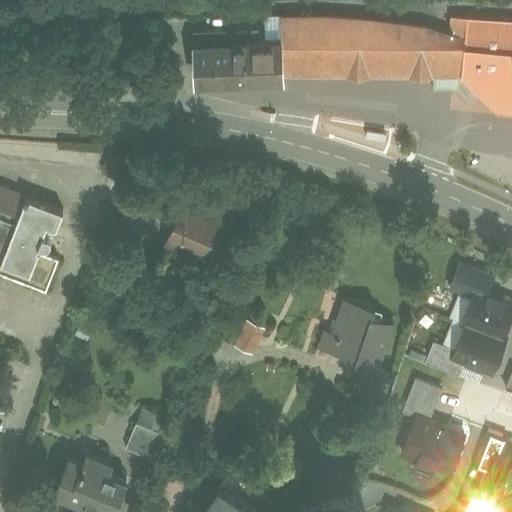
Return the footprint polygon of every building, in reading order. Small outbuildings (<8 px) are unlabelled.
[(293,30),(294,73),(364,72),(427,74),(466,73),(470,35),(452,28),(440,24),(405,17),(370,13),(335,9),(300,10),(286,11),(287,31),(293,30)] [(268,31),(287,31),(286,11),(267,12),(268,31)] [(470,35),(472,13),(452,12),(452,28),(470,35)] [(511,15),(472,13),(470,35),(466,73),(501,109),(511,110),(511,15)] [(199,77),(294,73),(293,30),(287,31),(268,31),(198,34),(199,77)] [(129,154),(110,149),(104,170),(122,176),(129,154)] [(0,201),(23,211),(30,194),(0,181),(0,201)] [(67,208),(30,194),(23,211),(4,261),(1,269),(49,287),(61,256),(50,251),(67,208)] [(184,200),(167,240),(224,264),(241,223),(184,200)] [(0,259),(4,261),(23,211),(0,201),(0,259)] [(511,314),(511,302),(477,287),(472,298),(463,320),(468,323),(503,337),(511,314)] [(455,317),(463,320),(472,298),(460,293),(451,315),(455,317)] [(373,363),(392,310),(345,294),(327,347),(355,357),(373,363)] [(247,314),(233,339),(251,348),(265,323),(247,314)] [(444,343),(457,348),(468,323),(463,320),(455,317),(444,343)] [(509,340),(468,323),(457,348),(454,354),(465,359),(495,372),(509,340)] [(459,374),(465,359),(454,354),(457,348),(444,343),(435,339),(426,360),(459,374)] [(373,363),(355,357),(345,386),(378,397),(388,368),(373,363)] [(403,408),(416,412),(417,409),(432,415),(443,383),(416,373),(403,408)] [(432,415),(417,409),(416,412),(401,452),(415,459),(411,469),(430,476),(435,467),(450,472),(466,429),(432,415)] [(173,438),(137,422),(126,446),(162,462),(173,438)] [(493,432),(480,462),(495,468),(503,449),(507,438),(493,432)] [(73,451),(54,493),(97,511),(116,511),(132,477),(119,471),(123,461),(87,444),(82,455),(73,451)] [(511,452),(503,449),(495,468),(487,488),(492,490),(511,498),(511,452)] [(273,511),(275,510),(227,477),(202,511),(273,511)] [(422,511),(393,501),(388,511),(422,511)]
